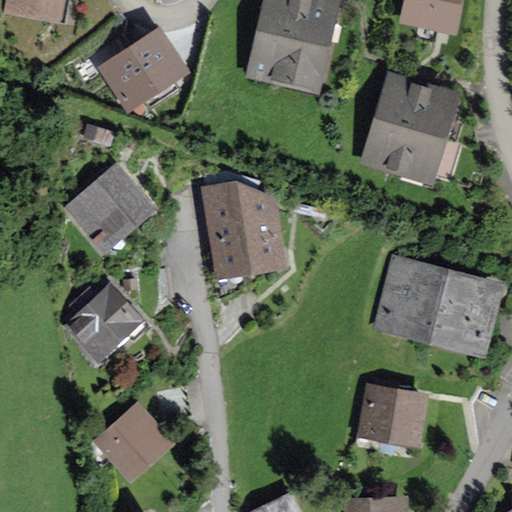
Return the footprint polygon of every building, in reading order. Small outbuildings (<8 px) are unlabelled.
[(6,0),(4,14),(66,25),(70,0),(6,0)] [(323,96),(344,1),(340,0),(264,0),(246,78),(323,96)] [(457,37),(465,0),(404,0),(399,25),(457,37)] [(127,113),(190,72),(162,29),(99,70),(127,113)] [(435,189),(463,95),(388,73),(360,165),(435,189)] [(111,145),(115,132),(87,124),(84,137),(111,145)] [(104,256),(159,210),(118,164),(63,208),(104,256)] [(218,281),(289,270),(278,200),(238,183),(202,189),(218,281)] [(488,361),(507,283),(392,256),(374,332),(488,361)] [(138,290),(137,279),(124,280),(125,291),(138,290)] [(69,306),(77,315),(63,328),(98,365),(145,321),(110,283),(98,295),(90,287),(69,306)] [(375,378),(374,385),(368,384),(357,438),(420,450),(430,395),(401,390),(402,383),(375,378)] [(133,486),(177,445),(138,403),(93,443),(133,486)] [(302,511),(292,493),(251,511),(302,511)] [(410,511),(409,496),(344,499),(344,511),(410,511)]
